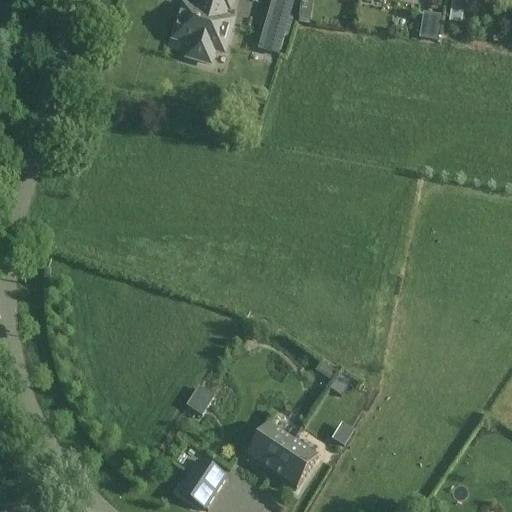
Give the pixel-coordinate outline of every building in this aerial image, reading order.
[(175,41),(185,43),(188,47),(192,48),(189,60),(210,66),(214,52),(223,54),(232,24),(221,21),(224,9),(229,10),(231,0),(203,0),(202,3),(210,5),(206,16),(184,10),(175,41)] [(278,56),(294,1),(289,0),(272,0),(258,51),(278,56)] [(309,23),(312,3),(300,1),(297,21),(309,23)] [(436,42),(438,30),(440,17),(423,15),(421,27),(419,40),(436,42)] [(289,304),(371,343),(392,299),(310,260),(289,304)] [(418,329),(395,377),(468,412),(491,364),(418,329)] [(201,419),(213,401),(198,391),(187,409),(201,419)] [(384,391),(359,440),(419,471),(444,421),(384,391)] [(246,464),(270,480),(291,446),(267,431),(246,463),(246,464)] [(394,508),(413,476),(356,443),(338,475),(394,508)] [(315,462),(291,446),(270,480),(294,495),(315,463),(315,462)] [(199,463),(189,478),(215,496),(226,480),(199,463)] [(215,496),(189,478),(178,494),(205,511),(215,496)]
